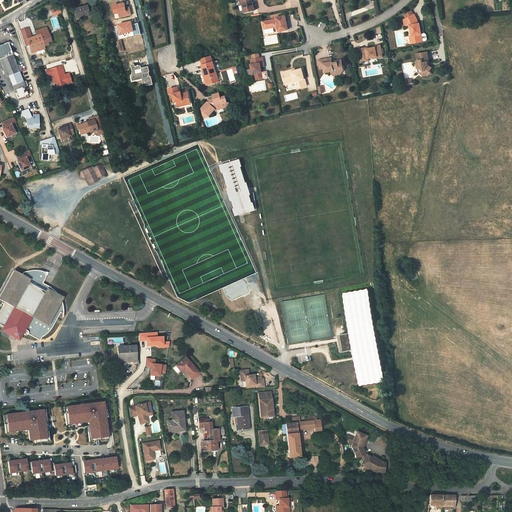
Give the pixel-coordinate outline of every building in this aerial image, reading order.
[(238,0),(240,6),(241,6),(243,14),(253,11),(251,3),(249,4),(248,0),(238,0)] [(124,3),(112,6),(114,14),(118,13),(119,18),(131,15),(129,7),(125,8),(124,3)] [(84,8),(70,12),(72,19),(78,17),(78,18),(86,16),(84,8)] [(58,15),(56,10),(48,13),(50,18),(58,15)] [(408,19),(404,21),(407,26),(411,26),(412,36),(414,44),(423,42),(420,24),(419,24),(418,21),(415,15),(414,15),(408,19)] [(268,23),(262,24),(264,30),(277,27),(278,32),(287,30),(284,16),(275,18),(275,20),(268,21),(268,23)] [(117,26),(115,26),(117,35),(133,31),(134,36),(140,34),(138,23),(132,24),(131,21),(117,25),(117,26)] [(21,31),(17,32),(22,48),(25,47),(28,55),(38,51),(36,45),(38,44),(47,42),(44,32),(32,35),(33,38),(28,40),(27,37),(23,38),(21,31)] [(47,42),(38,44),(41,51),(49,48),(47,42)] [(0,60),(9,57),(5,45),(0,46),(0,60)] [(364,53),(357,54),(359,64),(361,65),(364,65),(365,63),(370,62),(374,62),(374,63),(380,62),(378,50),(372,51),(373,52),(366,53),(364,54),(364,53)] [(14,68),(9,57),(0,60),(0,64),(6,78),(16,74),(19,73),(17,67),(14,68)] [(425,58),(414,60),(415,66),(414,68),(415,74),(417,74),(421,77),(422,82),(427,81),(429,78),(427,77),(429,74),(426,71),(425,68),(426,68),(425,58)] [(196,63),(197,69),(207,65),(205,60),(196,63)] [(250,64),(248,64),(248,69),(248,73),(249,78),(252,78),(253,84),(260,83),(258,71),(261,71),(260,62),(256,62),(250,64)] [(328,63),(320,64),(320,69),(317,70),(317,73),(321,72),(322,77),(329,76),(329,79),(332,81),(336,80),(338,75),(337,70),(339,70),(338,65),(332,66),(332,67),(329,68),(329,66),(328,63)] [(207,65),(197,69),(200,78),(199,79),(201,87),(204,88),(213,85),(212,81),(214,81),(209,65),(207,65)] [(133,81),(134,85),(140,84),(142,92),(151,90),(149,82),(148,82),(147,78),(148,78),(146,72),(139,74),(138,71),(138,70),(137,70),(136,70),(135,70),(135,71),(135,72),(135,73),(134,73),(133,70),(132,69),(132,68),(131,68),(130,69),(129,70),(131,78),(130,78),(131,82),(132,82),(133,81)] [(59,74),(58,69),(42,73),(43,78),(47,77),(50,87),(52,86),(56,85),(57,89),(68,86),(65,77),(58,78),(57,74),(59,74)] [(288,74),(278,77),(281,86),(290,83),(291,86),(292,89),(295,88),(296,92),(304,90),(302,83),(301,83),(299,73),(292,75),(289,76),(288,74)] [(16,74),(6,78),(10,88),(20,84),(16,74)] [(20,84),(10,88),(12,93),(22,89),(20,84)] [(172,91),(164,93),(165,98),(168,98),(170,105),(172,105),(173,110),(179,109),(179,108),(185,106),(183,96),(176,98),(174,98),(174,96),(172,91)] [(210,119),(215,112),(227,108),(226,106),(228,105),(225,98),(221,100),(215,102),(211,103),(209,106),(208,105),(202,112),(203,113),(202,114),(204,120),(209,118),(210,119)] [(231,110),(229,104),(228,105),(226,106),(227,108),(215,112),(216,113),(227,109),(227,111),(231,110)] [(30,113),(28,108),(22,111),(26,122),(28,127),(38,127),(39,114),(32,114),(32,116),(29,116),(28,114),(30,113)] [(75,128),(74,128),(75,132),(76,134),(80,133),(82,134),(82,135),(86,134),(86,135),(94,133),(99,132),(95,118),(85,121),(86,123),(83,124),(84,126),(81,127),(80,126),(75,128)] [(11,120),(0,125),(0,129),(0,130),(0,129),(0,133),(3,140),(12,136),(8,127),(13,124),(11,120)] [(58,131),(54,132),(57,141),(65,138),(70,137),(67,128),(66,125),(62,126),(63,129),(58,131)] [(56,156),(50,139),(40,143),(40,147),(38,147),(37,147),(37,162),(43,162),(43,156),(45,156),(56,156)] [(26,154),(13,159),(15,163),(13,164),(17,174),(26,170),(22,160),(28,158),(26,154)] [(233,166),(220,169),(220,170),(222,174),(220,175),(225,193),(226,194),(227,193),(229,199),(241,195),(240,190),(241,189),(236,171),(236,170),(234,171),(233,166)] [(101,177),(97,167),(89,170),(88,169),(79,173),(80,174),(81,178),(85,187),(95,183),(94,181),(101,177)] [(225,193),(224,194),(227,204),(229,204),(228,203),(244,199),(246,199),(243,189),(241,189),(240,190),(241,195),(229,199),(227,193),(226,194),(225,193)] [(244,199),(228,203),(229,204),(232,214),(233,214),(234,216),(246,212),(246,210),(247,210),(247,209),(244,199)] [(232,214),(230,214),(232,219),(250,214),(249,209),(247,209),(247,210),(246,210),(246,212),(234,216),(233,214),(232,214)] [(25,272),(24,272),(23,275),(15,271),(0,298),(0,304),(2,306),(4,301),(6,302),(0,313),(0,323),(5,326),(7,327),(6,329),(6,330),(7,330),(7,331),(8,332),(9,332),(9,333),(10,333),(11,334),(12,335),(13,335),(14,335),(15,336),(16,336),(17,336),(18,336),(19,336),(20,334),(23,336),(24,333),(26,334),(27,334),(28,334),(29,333),(41,340),(43,336),(44,336),(47,334),(51,330),(53,328),(54,326),(62,312),(64,314),(64,309),(64,307),(64,306),(63,302),(62,300),(61,298),(60,296),(59,295),(55,291),(53,289),(50,287),(43,283),(46,278),(46,277),(46,275),(45,273),(44,273),(44,272),(43,272),(41,271),(38,271),(38,270),(36,270),(35,270),(34,270),(32,271),(29,271),(26,271),(26,272),(25,272)] [(384,381),(369,288),(343,292),(358,385),(384,381)] [(210,313),(202,308),(199,312),(208,317),(210,313)] [(6,330),(6,329),(5,332),(20,340),(23,336),(20,334),(19,336),(18,336),(17,336),(16,336),(15,336),(14,335),(13,335),(12,335),(11,334),(10,333),(9,333),(9,332),(8,332),(7,331),(7,330),(6,330)] [(157,332),(139,333),(140,341),(146,340),(147,345),(157,345),(157,348),(168,347),(168,343),(162,343),(162,336),(157,336),(157,332)] [(128,357),(136,357),(136,346),(117,347),(118,360),(128,360),(128,357)] [(176,365),(181,370),(184,368),(186,371),(192,379),(199,373),(186,357),(176,365)] [(156,360),(147,359),(146,367),(152,368),(151,376),(160,377),(161,373),(166,374),(167,366),(155,365),(156,360)] [(248,368),(240,369),(241,380),(246,379),(247,388),(253,387),(265,387),(264,378),(256,379),(255,376),(253,376),(252,374),(249,374),(248,368)] [(271,392),(258,393),(261,417),(274,416),(271,392)] [(149,402),(129,408),(130,418),(137,416),(139,425),(148,422),(147,417),(152,415),(149,402)] [(106,438),(102,404),(83,406),(83,408),(78,408),(78,407),(65,408),(66,415),(63,415),(65,427),(75,425),(75,423),(87,422),(87,424),(88,433),(87,434),(88,443),(101,442),(101,439),(106,438)] [(232,408),(233,417),(238,417),(248,415),(249,415),(248,406),(232,408)] [(184,412),(173,413),(174,421),(169,422),(170,432),(180,431),(180,426),(186,426),(184,412)] [(44,432),(42,414),(5,419),(6,428),(4,429),(5,437),(14,436),(13,434),(27,432),(27,434),(28,442),(33,442),(34,445),(41,444),(41,442),(48,441),(47,435),(45,436),(44,432)] [(248,415),(238,417),(239,430),(250,429),(248,415)] [(221,441),(219,429),(213,430),(212,422),(208,423),(208,418),(199,420),(200,429),(205,428),(205,435),(210,434),(211,442),(203,443),(204,452),(218,450),(217,442),(221,441)] [(283,427),(287,460),(298,459),(294,432),(312,431),(312,436),(319,435),(318,428),(318,424),(315,425),(303,425),(297,426),(287,426),(283,427)] [(266,434),(256,435),(258,449),(268,448),(266,434)] [(353,436),(350,443),(349,445),(350,446),(349,448),(348,451),(352,462),(357,460),(358,462),(360,462),(362,458),(359,451),(359,450),(361,450),(363,446),(361,445),(363,440),(353,436)] [(157,444),(142,447),(145,465),(154,463),(152,456),(151,456),(151,455),(159,453),(157,444)] [(81,463),(83,475),(116,470),(115,459),(107,460),(107,463),(101,464),(100,461),(92,462),(93,465),(89,466),(89,462),(81,463)] [(365,476),(366,474),(367,473),(370,474),(369,476),(380,478),(382,468),(377,467),(375,466),(376,465),(368,461),(368,463),(363,460),(357,469),(360,471),(364,473),(363,475),(365,476)] [(6,463),(8,475),(30,472),(29,464),(26,464),(25,461),(17,462),(18,465),(14,466),(14,462),(6,463)] [(30,472),(31,476),(53,473),(52,467),(52,464),(48,465),(48,461),(40,462),(41,466),(37,466),(37,463),(29,464),(30,472)] [(53,473),(54,478),(75,476),(74,467),(70,467),(70,465),(63,466),(63,468),(60,469),(59,466),(52,467),(53,473)] [(166,508),(174,508),(174,489),(165,490),(166,508)] [(442,496),(430,496),(429,505),(442,506),(442,496)] [(448,496),(442,496),(442,506),(455,507),(455,497),(448,496)] [(283,498),(273,498),(272,502),(272,503),(275,502),(275,509),(275,510),(274,511),(286,511),(286,510),(285,510),(284,503),(283,502),(283,498)] [(213,507),(212,511),(223,511),(221,511),(221,507),(223,506),(223,502),(218,502),(213,502),(213,507)]
